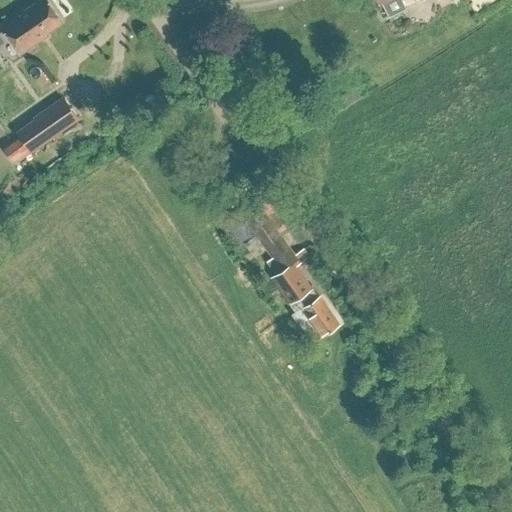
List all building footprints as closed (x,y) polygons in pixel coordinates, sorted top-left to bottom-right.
[(1,24),(20,51),(40,37),(39,35),(61,20),(46,0),(40,0),(25,11),(24,9),(1,24)] [(33,117),(15,130),(30,152),(79,118),(62,94),(32,116),(33,117)] [(15,163),(30,152),(18,135),(3,146),(15,163)] [(251,227),(256,233),(273,256),(267,260),(274,272),(269,275),(293,310),(290,313),(310,342),(338,323),(319,295),(319,296),(311,285),(303,290),(288,268),(306,256),(300,248),(293,252),(267,216),(251,227)] [(290,239),(300,227),(288,218),(278,229),(290,239)]
